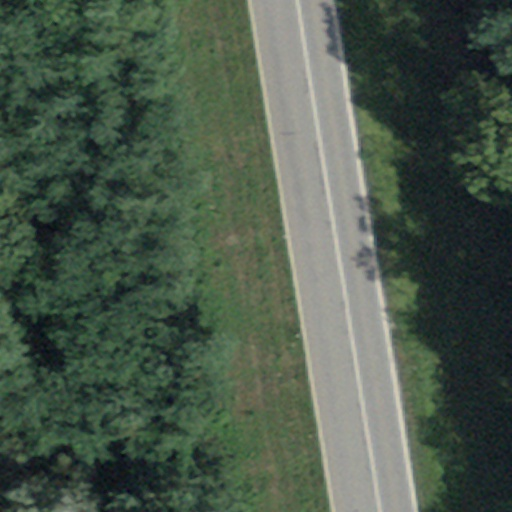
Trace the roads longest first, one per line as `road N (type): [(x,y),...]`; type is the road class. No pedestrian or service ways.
road 1 (primary): [(378,511),(292,0)]
road 2 (track): [(424,0),(494,346)]
